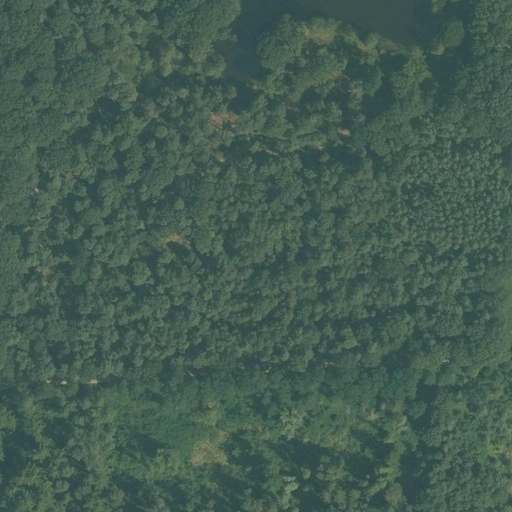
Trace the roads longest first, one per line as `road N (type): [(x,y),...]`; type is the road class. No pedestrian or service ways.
road 1 (unclassified): [(0,381),(511,355)]
road 2 (unclassified): [(0,253),(31,0)]
